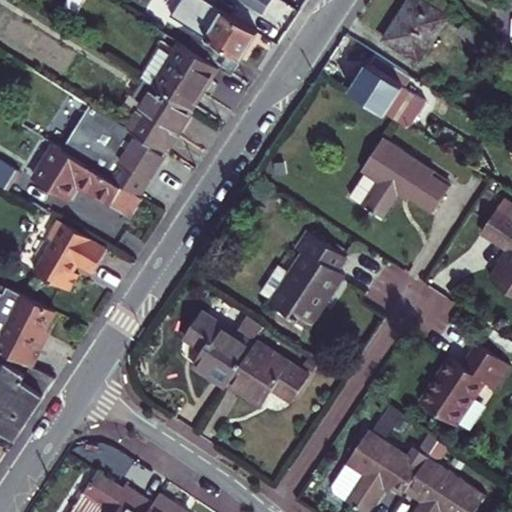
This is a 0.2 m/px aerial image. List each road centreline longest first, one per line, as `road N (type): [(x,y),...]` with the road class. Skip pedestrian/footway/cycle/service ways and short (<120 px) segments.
road 1 (tertiary): [(337,0),(80,387)]
road 2 (residential): [(269,511),(418,289)]
road 3 (residential): [(80,387),(259,511)]
road 4 (tertiary): [(80,387),(0,511)]
